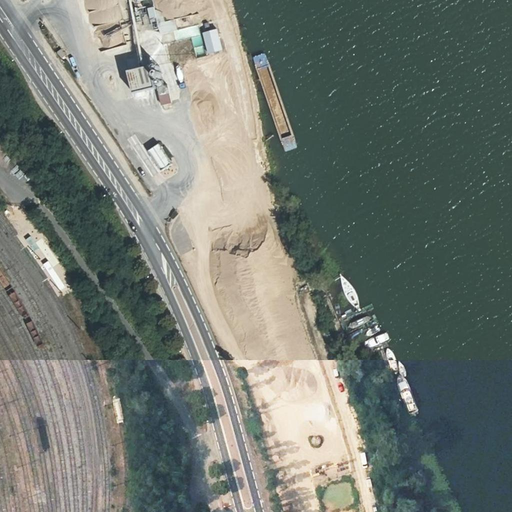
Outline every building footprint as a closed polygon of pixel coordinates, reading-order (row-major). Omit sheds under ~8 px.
[(84,0),(89,20),(121,12),(118,0),(84,0)] [(205,56),(200,25),(179,29),(178,20),(167,22),(165,9),(151,11),(143,12),(155,80),(174,76),(167,42),(192,37),(196,58),(205,56)] [(210,55),(226,53),(223,31),(207,33),(210,55)] [(134,95),(162,94),(161,72),(133,73),(134,95)] [(172,83),(162,84),(164,106),(174,105),(172,83)]
